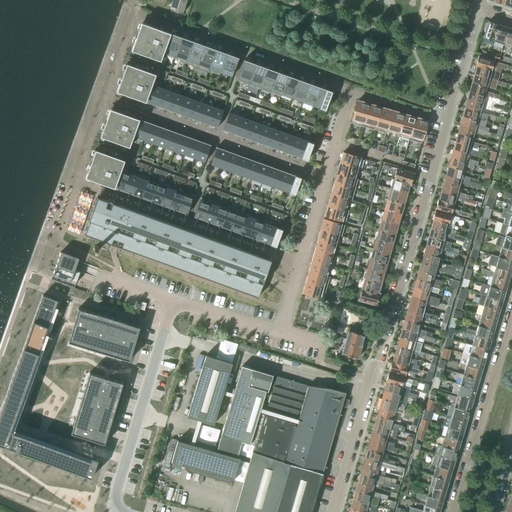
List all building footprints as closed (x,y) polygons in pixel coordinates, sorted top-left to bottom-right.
[(172,0),(170,9),(183,13),(187,0),(172,0)] [(488,22),(488,23),(487,23),(485,24),(484,29),(484,30),(485,31),(483,38),(493,41),(499,24),(498,25),(495,24),(494,22),(491,21),(490,22),(488,22)] [(171,33),(141,23),(131,51),(160,62),(164,52),(171,33)] [(493,41),(504,44),(509,27),(503,25),(502,26),(499,25),(499,24),(493,41)] [(182,37),(171,33),(164,52),(175,56),(182,37)] [(193,41),(182,37),(175,56),(186,60),(185,62),(193,41)] [(204,45),(193,41),(185,62),(197,67),(204,45)] [(216,49),(204,45),(197,67),(208,71),(216,49)] [(227,54),(216,49),(208,71),(219,75),(227,54)] [(238,58),(227,54),(219,75),(220,75),(220,73),(232,77),(238,58)] [(476,66),(491,71),(492,70),(500,73),(501,68),(507,69),(508,66),(502,64),(478,57),(476,66)] [(236,81),(248,85),(255,64),(244,60),(236,81)] [(156,74),(126,63),(116,91),(146,102),(152,85),(156,74)] [(248,85),(258,89),(266,68),(255,64),(248,85)] [(476,66),(474,75),(497,81),(500,73),(492,70),(491,71),(476,66)] [(258,89),(269,93),(277,72),(266,68),(258,89)] [(269,93),(280,97),(287,75),(277,72),(269,93)] [(281,94),(291,98),(298,79),(287,75),(280,97),(281,94)] [(474,75),(472,83),(487,88),(488,82),(497,85),(502,86),(503,83),(499,82),(497,81),(474,75)] [(291,98),(302,102),(309,83),(298,79),(291,98)] [(302,102),(313,106),(320,87),(309,83),(302,102)] [(472,83),(469,92),(498,100),(500,96),(486,92),(487,88),(472,83)] [(162,89),(152,85),(146,102),(156,106),(162,89)] [(320,87),(313,106),(325,110),(327,105),(328,103),(332,92),(320,87)] [(172,92),(162,89),(156,106),(166,110),(172,92)] [(182,96),(172,92),(166,110),(176,113),(182,96)] [(469,92),(467,100),(482,104),(483,99),(492,101),(497,103),(498,100),(469,92)] [(192,100),(182,96),(176,113),(186,117),(192,100)] [(202,103),(192,100),(186,117),(196,121),(202,103)] [(465,109),(488,115),(496,117),(497,112),(489,110),(489,111),(481,108),(482,104),(467,100),(465,109)] [(351,123),(363,127),(370,104),(358,101),(351,123)] [(213,107),(202,103),(196,121),(206,124),(213,107)] [(363,127),(375,130),(381,107),(370,104),(363,127)] [(223,111),(213,107),(206,124),(217,128),(223,111)] [(375,130),(386,133),(393,111),(381,107),(375,130)] [(139,119),(109,108),(99,137),(129,148),(133,137),(139,119)] [(462,117),(486,123),(488,115),(465,109),(462,117)] [(397,137),(398,137),(404,114),(393,111),(386,133),(387,134),(387,130),(398,133),(397,137)] [(223,130),(233,134),(240,117),(229,113),(223,130)] [(398,137),(409,140),(416,117),(404,114),(398,137)] [(233,134),(244,138),(250,120),(240,117),(233,134)] [(416,117),(409,140),(421,144),(428,121),(416,117)] [(462,117),(460,125),(484,131),(486,123),(462,117)] [(149,123),(139,119),(133,137),(143,140),(149,123)] [(244,138),(254,141),(260,124),(250,120),(244,138)] [(160,127),(149,123),(143,140),(153,144),(160,127)] [(254,141),(264,145),(270,128),(260,124),(254,141)] [(460,125),(458,134),(473,138),(474,133),(482,135),(482,136),(491,138),(492,134),(492,133),(488,132),(484,131),(483,131),(484,131),(460,125)] [(170,130),(160,127),(153,144),(164,147),(170,130)] [(264,145),(274,149),(280,132),(270,128),(264,145)] [(180,134),(170,130),(164,147),(174,151),(180,134)] [(274,149),(284,152),(290,135),(280,132),(274,149)] [(190,138),(180,134),(174,151),(184,155),(190,138)] [(455,142),(485,150),(487,150),(488,146),(480,144),(472,142),(473,138),(458,134),(455,142)] [(284,152),(295,156),(302,140),(290,135),(284,152)] [(200,141),(190,138),(184,155),(194,158),(200,141)] [(302,140),(295,156),(307,161),(313,144),(302,140)] [(211,145),(200,141),(194,158),(205,162),(211,145)] [(455,142),(453,150),(468,155),(468,154),(477,157),(478,152),(484,154),(485,150),(455,142)] [(210,164),(221,168),(227,151),(217,147),(210,164)] [(125,160),(95,149),(85,178),(115,188),(122,169),(125,160)] [(502,149),(499,158),(505,159),(507,150),(506,150),(502,149)] [(451,159),(474,165),(477,166),(478,162),(475,161),(467,159),(468,155),(453,150),(451,159)] [(221,168),(231,172),(237,155),(227,151),(221,168)] [(343,153),(340,163),(359,169),(360,169),(357,168),(360,158),(343,153)] [(231,172),(241,176),(248,158),(237,155),(231,172)] [(241,176),(251,179),(258,162),(248,158),(241,176)] [(505,159),(499,158),(496,168),(502,170),(505,159)] [(451,159),(448,167),(463,171),(465,166),(473,169),(474,165),(451,159)] [(401,168),(413,171),(415,165),(403,161),(401,168)] [(251,179),(262,183),(268,166),(258,162),(251,179)] [(340,163),(337,174),(358,180),(358,179),(356,179),(359,169),(340,163)] [(262,183),(272,187),(278,169),(268,166),(262,183)] [(448,167),(446,176),(477,184),(478,180),(470,178),(462,176),(463,171),(448,167)] [(491,169),(486,168),(483,177),(489,178),(491,169)] [(130,172),(122,169),(115,188),(123,192),(130,172)] [(272,187),(283,191),(289,173),(278,169),(272,187)] [(393,180),(411,185),(414,174),(396,169),(395,173),(393,180)] [(139,175),(130,172),(123,192),(132,195),(140,174),(139,174),(139,175)] [(289,173),(283,191),(295,195),(297,189),(298,186),(301,178),(289,173)] [(149,178),(140,174),(132,195),(141,198),(149,178)] [(337,174),(334,184),(355,190),(358,180),(337,174)] [(446,176),(444,184),(459,188),(460,183),(468,185),(479,188),(480,185),(477,184),(446,176)] [(149,178),(141,198),(150,201),(157,184),(148,181),(149,178)] [(377,185),(406,194),(407,191),(409,191),(411,185),(393,180),(390,188),(377,185)] [(165,187),(157,184),(150,201),(159,205),(167,184),(166,184),(165,187)] [(176,187),(167,184),(159,205),(168,208),(176,187)] [(334,184),(331,195),(352,201),(355,190),(334,184)] [(444,184),(441,192),(468,199),(469,195),(466,195),(466,194),(457,192),(459,188),(444,184)] [(387,199),(405,204),(407,198),(406,197),(406,194),(377,185),(375,190),(383,193),(382,198),(387,199)] [(176,188),(176,187),(168,208),(177,211),(184,192),(183,194),(175,191),(176,188)] [(490,188),(487,198),(494,200),(497,190),(494,189),(490,188)] [(194,195),(184,192),(177,211),(187,215),(194,195)] [(438,200),(438,201),(454,205),(455,200),(463,202),(463,204),(475,207),(477,202),(470,200),(468,199),(441,192),(439,200),(438,200)] [(331,195),(328,205),(349,211),(345,210),(348,200),(351,201),(352,201),(331,195)] [(85,233),(84,235),(86,235),(99,240),(100,240),(110,244),(111,244),(121,248),(122,248),(123,248),(133,252),(134,252),(144,256),(145,257),(145,256),(155,260),(156,261),(156,260),(166,264),(168,265),(178,268),(179,269),(189,272),(189,273),(190,273),(200,276),(200,277),(202,277),(212,280),(212,281),(213,281),(223,284),(223,285),(224,285),(234,289),(235,289),(236,289),(246,293),(245,293),(247,293),(257,297),(258,297),(263,284),(263,283),(264,281),(264,280),(262,279),(264,274),(265,275),(266,273),(267,273),(267,272),(267,270),(271,260),(270,260),(269,260),(269,261),(267,260),(266,260),(262,258),(260,258),(261,256),(260,256),(259,256),(254,254),(249,252),(248,252),(247,251),(242,250),(237,248),(237,247),(236,248),(231,246),(227,244),(226,244),(225,243),(225,244),(224,243),(220,242),(215,240),(214,239),(209,238),(204,236),(203,236),(204,236),(203,235),(202,235),(197,233),(192,232),(192,231),(191,231),(186,230),(182,228),(181,228),(181,227),(180,227),(179,227),(175,225),(170,223),(169,223),(168,223),(164,221),(158,219),(157,219),(152,217),(147,215),(146,215),(141,213),(136,211),(135,211),(134,211),(134,212),(125,209),(125,207),(124,207),(125,207),(124,207),(121,206),(119,205),(114,203),(113,203),(112,203),(99,198),(97,197),(96,199),(89,219),(88,221),(89,221),(85,233)] [(194,217),(203,221),(211,200),(210,200),(210,201),(201,198),(194,217)] [(494,200),(487,198),(485,207),(484,208),(491,210),(494,200)] [(387,199),(384,210),(400,214),(401,211),(403,211),(405,204),(387,199)] [(203,221),(212,224),(220,203),(211,200),(203,221)] [(438,201),(435,209),(451,214),(452,213),(460,215),(471,218),(473,214),(453,209),(454,205),(438,201)] [(212,224),(221,227),(229,207),(228,206),(228,208),(220,205),(220,203),(212,224)] [(349,211),(328,205),(324,216),(345,222),(349,211)] [(221,227),(230,230),(238,210),(229,207),(221,227)] [(484,208),(482,217),(486,218),(488,219),(491,210),(484,208)] [(503,208),(502,213),(511,216),(511,210),(511,211),(503,208)] [(432,220),(433,220),(448,225),(450,219),(458,222),(460,218),(451,215),(451,214),(435,209),(432,220)] [(230,230),(239,234),(246,214),(238,211),(238,210),(230,230)] [(384,210),(381,219),(399,224),(401,218),(400,217),(400,214),(384,210)] [(503,224),(508,225),(511,226),(511,216),(502,213),(501,217),(504,218),(503,224)] [(239,234),(248,237),(255,217),(246,214),(239,234)] [(248,237),(258,240),(265,221),(255,217),(248,237)] [(323,219),(320,230),(341,236),(345,225),(341,224),(323,219)] [(381,219),(379,229),(395,234),(396,231),(397,231),(399,224),(381,219)] [(433,220),(431,229),(454,236),(455,231),(447,229),(448,225),(433,220)] [(258,240),(267,243),(274,224),(265,221),(258,240)] [(274,224),(267,243),(276,247),(279,239),(280,237),(282,230),(273,226),(274,224)] [(505,235),(511,237),(511,226),(508,225),(503,224),(502,224),(500,229),(499,233),(501,234),(505,235)] [(379,229),(376,239),(393,244),(395,238),(394,237),(395,234),(379,229)] [(444,241),(445,237),(453,239),(453,240),(464,243),(465,238),(463,238),(454,236),(431,229),(428,237),(444,241)] [(477,231),(475,240),(481,242),(484,231),(479,229),(477,231)] [(320,230),(317,240),(337,246),(340,236),(341,236),(320,230)] [(511,237),(505,235),(504,237),(501,248),(511,250),(511,237)] [(428,237),(426,245),(454,253),(458,254),(459,254),(460,251),(459,250),(442,245),(444,241),(428,237)] [(471,240),(468,239),(465,238),(464,243),(462,246),(469,248),(469,244),(471,240)] [(376,239),(373,249),(389,254),(390,251),(392,251),(393,244),(376,239)] [(317,240),(314,251),(335,257),(336,256),(332,255),(335,246),(337,246),(317,240)] [(475,240),(472,249),(478,251),(481,242),(475,240)] [(426,245),(424,254),(439,258),(440,253),(450,256),(453,257),(454,253),(426,245)] [(511,250),(501,248),(498,257),(511,261),(511,250)] [(373,249),(370,260),(388,265),(389,258),(388,257),(389,254),(373,249)] [(478,251),(472,249),(469,259),(476,261),(478,251)] [(314,251),(311,261),(332,267),(335,257),(314,251)] [(62,252),(53,275),(76,284),(81,272),(75,270),(77,266),(78,261),(79,258),(62,252)] [(424,254),(421,262),(461,273),(463,268),(457,266),(455,267),(446,264),(438,262),(439,258),(424,254)] [(490,265),(495,267),(511,272),(511,271),(511,261),(498,257),(493,255),(490,265)] [(370,260),(367,270),(383,274),(384,271),(386,271),(388,265),(370,260)] [(311,261),(308,271),(329,278),(330,277),(326,276),(329,266),(332,267),(311,261)] [(421,262),(419,271),(434,275),(435,270),(444,272),(453,274),(455,275),(454,278),(460,279),(461,273),(421,262)] [(480,273),(492,276),(508,282),(509,282),(508,281),(509,278),(510,277),(511,272),(495,267),(494,272),(482,268),(480,273)] [(466,269),(464,279),(469,280),(472,270),(466,269)] [(367,270),(364,280),(382,285),(384,278),(383,277),(383,274),(367,270)] [(308,271),(305,282),(326,288),(329,278),(308,271)] [(419,271),(417,278),(440,285),(441,281),(433,279),(434,275),(419,271)] [(492,276),(489,287),(506,292),(508,286),(507,285),(508,282),(492,276)] [(417,278),(414,287),(429,291),(430,286),(439,289),(440,285),(417,278)] [(364,280),(362,289),(378,294),(378,291),(380,291),(382,285),(364,280)] [(450,288),(457,290),(459,282),(452,280),(450,288)] [(326,288),(305,282),(302,293),(323,299),(326,288)] [(435,302),(439,303),(440,299),(436,298),(428,296),(429,291),(414,287),(412,295),(435,302)] [(478,293),(481,294),(502,301),(503,301),(502,300),(503,297),(505,297),(506,292),(489,287),(488,292),(479,289),(478,293)] [(379,294),(378,294),(362,289),(359,300),(376,305),(379,294)] [(461,289),(458,298),(464,300),(467,290),(461,289)] [(478,305),(484,306),(500,311),(502,306),(501,305),(502,302),(502,301),(481,294),(478,305)] [(43,295),(0,411),(0,444),(4,446),(91,478),(98,460),(92,458),(91,461),(10,432),(57,301),(43,295)] [(412,295),(409,304),(424,308),(426,303),(434,306),(437,307),(439,303),(435,302),(412,295)] [(464,300),(458,299),(455,308),(461,310),(464,300)] [(407,312),(430,319),(436,320),(437,316),(431,314),(431,315),(423,312),(424,308),(409,304),(407,312)] [(484,306),(481,316),(496,321),(497,321),(496,320),(497,317),(499,316),(500,311),(484,306)] [(79,309),(69,342),(129,360),(139,327),(79,309)] [(453,318),(461,320),(463,313),(455,310),(453,318)] [(407,312),(404,320),(420,325),(421,320),(429,322),(430,319),(407,312)] [(481,316),(478,326),(494,331),(496,326),(495,324),(496,321),(481,316)] [(404,320),(402,329),(431,337),(432,333),(426,331),(418,329),(420,325),(404,320)] [(467,329),(466,333),(491,341),(491,340),(492,337),(493,336),(494,331),(478,326),(476,331),(467,329)] [(446,338),(452,340),(453,334),(457,335),(458,330),(453,329),(449,328),(448,332),(446,338)] [(402,329),(400,337),(415,342),(416,337),(434,342),(435,338),(431,337),(402,329)] [(348,331),(345,342),(361,347),(365,335),(361,334),(348,331)] [(473,340),(472,346),(488,350),(490,345),(489,344),(490,341),(491,341),(466,333),(464,337),(473,340)] [(400,337),(397,346),(425,354),(432,356),(434,351),(422,348),(413,346),(415,342),(400,337)] [(444,347),(450,349),(452,340),(446,338),(444,347)] [(361,347),(345,342),(342,354),(358,358),(361,347)] [(397,346),(395,354),(410,358),(411,354),(419,356),(424,358),(425,354),(397,346)] [(472,346),(469,355),(485,360),(485,359),(486,356),(487,355),(488,350),(472,346)] [(444,348),(444,349),(443,349),(441,358),(448,360),(450,351),(450,350),(444,348)] [(459,363),(466,365),(483,370),(484,365),(484,363),(484,360),(485,360),(469,355),(462,353),(459,363)] [(392,362),(418,370),(419,366),(416,365),(417,361),(410,358),(395,354),(392,362)] [(187,416),(213,424),(232,363),(206,355),(187,416)] [(389,372),(405,377),(405,376),(405,375),(413,377),(415,373),(418,374),(419,370),(418,370),(392,362),(389,371),(389,372)] [(466,365),(463,375),(479,380),(479,379),(480,376),(481,375),(483,370),(466,365)] [(179,464),(181,465),(188,467),(187,471),(230,483),(231,479),(234,480),(238,464),(240,458),(237,458),(239,454),(239,453),(242,442),(252,445),(262,412),(263,409),(272,375),(242,366),(233,393),(233,396),(232,397),(221,435),(220,438),(218,445),(217,447),(210,445),(195,441),(194,445),(193,445),(190,444),(187,443),(186,443),(187,439),(181,437),(179,441),(178,441),(179,441),(177,440),(171,462),(179,464)] [(435,377),(440,378),(443,369),(438,367),(435,377)] [(405,377),(389,372),(386,381),(402,386),(410,388),(411,384),(415,386),(416,381),(404,378),(405,377)] [(422,380),(429,382),(431,381),(433,374),(429,373),(427,372),(425,379),(423,378),(422,380)] [(90,373),(71,434),(104,443),(122,383),(90,373)] [(462,379),(460,384),(477,389),(478,384),(478,383),(479,380),(463,375),(456,373),(455,377),(462,379)] [(252,452),(290,465),(322,474),(325,464),(346,393),(331,389),(306,386),(306,385),(276,377),(276,378),(274,384),(274,385),(272,392),(271,393),(272,393),(270,400),(269,400),(269,401),(267,408),(267,407),(267,408),(265,415),(264,415),(253,452),(252,452)] [(386,382),(384,390),(414,399),(415,395),(409,393),(400,391),(402,386),(386,381),(386,382)] [(458,391),(457,395),(474,400),(474,399),(473,399),(474,395),(475,395),(477,389),(460,384),(457,383),(454,385),(453,388),(455,390),(458,391)] [(397,403),(404,405),(406,405),(407,401),(414,403),(416,399),(414,399),(384,390),(382,399),(397,403)] [(451,406),(453,407),(470,412),(472,407),(471,405),(472,402),(473,402),(474,401),(474,400),(457,395),(457,396),(456,397),(449,394),(447,399),(450,400),(449,402),(452,403),(451,406)] [(382,399),(379,407),(410,415),(411,412),(403,409),(404,405),(397,403),(382,399)] [(435,401),(429,399),(428,399),(425,409),(432,412),(435,401)] [(379,407),(377,415),(392,419),(393,415),(402,417),(408,419),(410,415),(379,407)] [(453,407),(450,417),(467,422),(466,421),(467,418),(469,417),(470,412),(453,407)] [(400,431),(402,426),(391,423),(392,419),(377,415),(374,424),(400,431)] [(443,425),(448,426),(464,431),(466,426),(465,425),(466,422),(467,422),(450,417),(446,415),(443,425)] [(419,428),(424,430),(426,430),(429,421),(422,419),(419,428)] [(374,424),(372,432),(387,437),(389,432),(397,434),(406,437),(408,433),(406,433),(400,431),(374,424)] [(448,426),(445,436),(461,441),(460,440),(461,437),(463,437),(464,431),(448,426)] [(372,432),(370,441),(393,447),(394,443),(386,441),(387,437),(372,432)] [(445,436),(442,446),(458,451),(460,446),(459,445),(460,442),(461,441),(445,436)] [(370,441),(367,449),(382,453),(384,449),(395,452),(396,452),(397,448),(393,447),(370,441)] [(442,446),(439,456),(455,461),(455,460),(455,457),(457,456),(458,451),(442,446)] [(388,464),(394,466),(395,462),(389,460),(381,458),(382,453),(367,449),(365,458),(388,464)] [(234,511),(276,511),(290,465),(252,452),(234,511)] [(431,464),(436,465),(452,471),(454,466),(453,464),(454,461),(455,461),(439,456),(434,454),(431,464)] [(365,458),(362,466),(377,470),(379,466),(390,469),(391,469),(404,473),(405,469),(394,466),(388,464),(365,458)] [(290,465),(276,511),(311,511),(322,474),(290,465)] [(436,465),(433,476),(449,480),(450,476),(451,476),(452,471),(436,465)] [(362,466),(360,475),(394,484),(395,480),(383,477),(385,472),(377,470),(362,466)] [(360,475),(357,483),(372,487),(380,489),(381,485),(398,490),(400,486),(394,484),(360,475)] [(433,476),(430,486),(447,490),(448,485),(447,484),(448,481),(449,480),(433,476)] [(357,483),(355,491),(379,498),(386,500),(387,496),(371,491),(372,487),(357,483)] [(430,486),(427,495),(443,500),(443,499),(444,496),(445,496),(447,490),(430,486)] [(355,491),(353,500),(377,507),(379,498),(355,491)] [(425,500),(424,505),(441,510),(442,505),(441,504),(442,500),(443,500),(427,495),(418,493),(416,498),(425,500)] [(350,508),(363,511),(378,511),(375,511),(377,507),(353,500),(350,508)]
